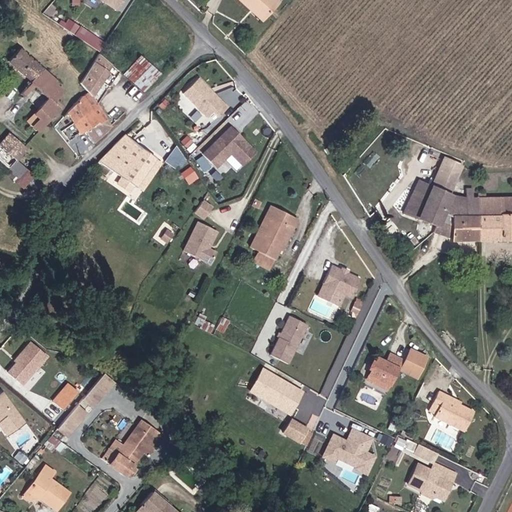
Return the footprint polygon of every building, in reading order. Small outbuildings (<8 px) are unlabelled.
[(252,3),(261,13),(273,0),(241,0),(248,6),(252,3)] [(258,16),(261,13),(252,3),(248,6),(258,16)] [(133,48),(121,63),(141,81),(153,66),(133,48)] [(53,113),(58,116),(61,116),(75,100),(78,104),(101,72),(88,62),(64,101),(18,49),(0,65),(0,68),(5,72),(11,66),(41,98),(20,119),(34,132),(53,113)] [(202,85),(189,73),(174,89),(197,112),(202,106),(208,111),(218,100),(205,88),(203,90),(202,89),(202,85)] [(85,138),(87,141),(98,129),(78,104),(75,100),(61,116),(82,140),(85,138)] [(245,143),(220,120),(194,148),(208,161),(221,146),(233,157),(245,143)] [(0,141),(0,161),(9,170),(26,150),(8,134),(0,141)] [(132,188),(151,161),(119,134),(95,161),(117,177),(130,186),(132,188)] [(178,147),(166,155),(174,167),(186,159),(178,147)] [(442,152),(428,181),(446,189),(460,161),(442,152)] [(138,193),(158,166),(151,161),(132,188),(138,193)] [(189,182),(198,176),(191,165),(182,172),(189,182)] [(463,193),(446,189),(428,181),(417,175),(400,207),(432,220),(430,226),(447,232),(447,235),(474,237),(474,193),(471,193),(470,183),(463,183),(463,193)] [(125,192),(130,186),(117,177),(113,183),(125,192)] [(511,193),(474,193),(474,237),(511,236),(511,225),(509,225),(509,212),(511,212),(511,193)] [(204,201),(195,195),(187,207),(197,213),(204,201)] [(290,209),(264,196),(244,234),(250,238),(243,249),(258,257),(263,249),(266,250),(282,218),(285,220),(290,209)] [(201,244),(210,226),(191,217),(177,246),(204,259),(210,248),(201,244)] [(358,269),(328,255),(320,272),(350,287),(358,269)] [(356,304),(361,295),(354,292),(350,301),(356,304)] [(306,317),(288,309),(267,351),(285,360),(306,317)] [(371,346),(362,366),(384,376),(391,358),(410,366),(420,343),(406,337),(399,351),(382,342),(379,350),(371,346)] [(8,356),(0,366),(0,370),(13,382),(37,354),(19,339),(6,355),(8,356)] [(298,388),(260,365),(247,387),(284,410),(298,388)] [(384,376),(362,366),(360,372),(381,383),(384,376)] [(83,409),(103,386),(93,377),(73,401),(83,409)] [(434,377),(427,391),(436,396),(432,404),(460,419),(469,400),(442,385),(442,382),(434,377)] [(67,381),(51,399),(62,408),(78,390),(67,381)] [(0,424),(12,416),(0,400),(0,424)] [(56,439),(76,416),(67,408),(46,431),(56,439)] [(296,433),(304,421),(289,411),(281,424),(296,433)] [(0,433),(16,422),(12,416),(0,424),(0,433)] [(363,425),(352,420),(346,432),(346,434),(358,439),(363,425)] [(346,432),(333,426),(324,448),(334,452),(336,448),(355,456),(355,458),(366,463),(373,445),(364,441),(370,428),(363,425),(358,439),(346,434),(346,432)] [(139,444),(123,430),(95,465),(111,479),(130,457),(139,444)] [(422,453),(426,444),(408,434),(404,443),(422,453)] [(430,468),(434,459),(428,456),(423,465),(430,468)] [(452,469),(434,459),(430,468),(423,465),(413,459),(405,477),(417,483),(421,478),(427,483),(427,489),(439,495),(443,485),(442,479),(445,474),(448,475),(452,469)] [(26,484),(35,490),(39,483),(31,477),(26,484)] [(423,496),(427,489),(427,483),(421,478),(417,483),(414,491),(423,496)] [(48,511),(55,502),(35,490),(26,484),(15,502),(27,510),(30,511),(48,511)] [(510,511),(511,509),(511,486),(509,485),(495,511),(510,511)] [(138,501),(154,511),(156,511),(159,508),(142,496),(138,501)] [(154,511),(138,501),(130,511),(154,511)] [(21,511),(25,511),(27,510),(15,502),(11,508),(15,511),(19,511),(20,511),(21,511)]
